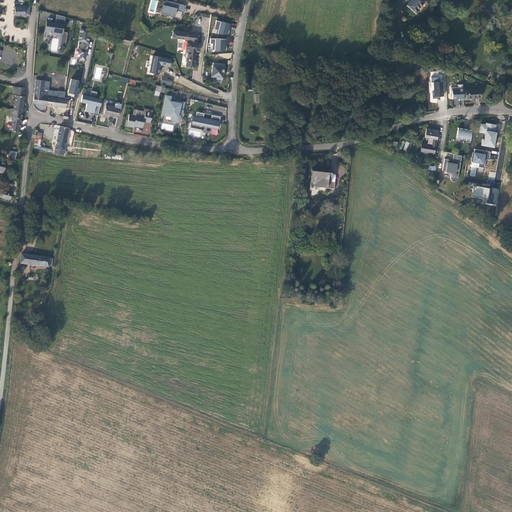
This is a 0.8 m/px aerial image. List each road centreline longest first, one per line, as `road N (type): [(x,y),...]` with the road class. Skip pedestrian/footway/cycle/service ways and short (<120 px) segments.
road 1 (unclassified): [(509,111),(439,114),(321,147),(232,150)]
road 2 (unclassified): [(232,150),(139,141),(31,114)]
road 3 (unclassified): [(31,114),(10,315)]
road 4 (unclassified): [(232,150),(248,0)]
